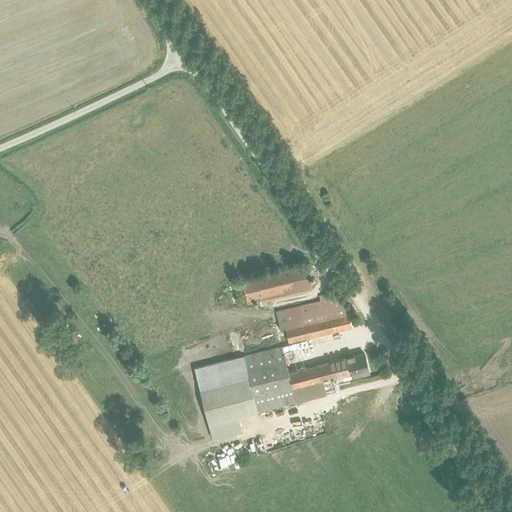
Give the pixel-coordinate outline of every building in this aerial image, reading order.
[(247,301),(248,303),(264,299),(264,300),(312,289),(305,264),(243,279),(246,293),(247,301)] [(285,328),(289,342),(353,326),(347,305),(336,290),(319,294),(320,299),(276,310),(280,329),(285,328)] [(307,339),(244,354),(258,411),(326,393),(325,389),(335,386),(332,377),(334,376),(334,378),(352,373),(353,376),(370,371),(365,352),(289,371),(286,359),(310,354),(307,339)] [(258,411),(244,354),(195,367),(200,388),(240,378),(249,413),(258,411)] [(200,388),(213,438),(243,430),(239,416),(249,413),(240,378),(200,388)] [(258,438),(249,440),(251,451),(260,450),(258,438)]
